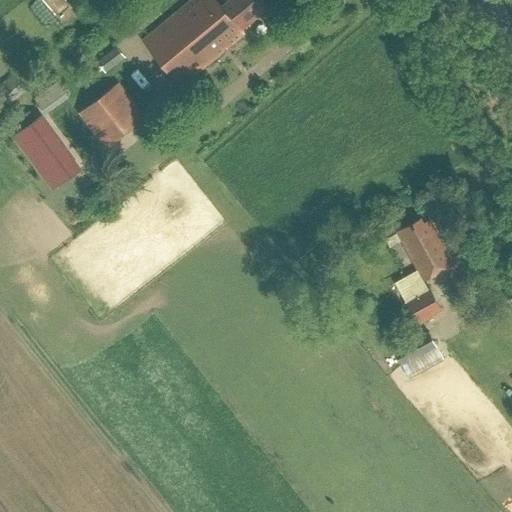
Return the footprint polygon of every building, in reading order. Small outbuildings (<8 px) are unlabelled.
[(246,34),(242,29),(268,7),(262,0),(227,0),(221,5),(217,0),(190,0),(142,40),(182,88),(246,34)] [(116,49),(98,63),(105,73),(123,59),(116,49)] [(118,82),(78,113),(105,148),(145,118),(118,82)] [(423,222),(421,219),(398,232),(419,269),(448,252),(429,219),(423,222)] [(424,267),(402,275),(408,293),(430,285),(424,267)] [(430,287),(404,301),(417,324),(442,310),(430,287)] [(429,329),(392,350),(408,378),(445,358),(429,329)]
